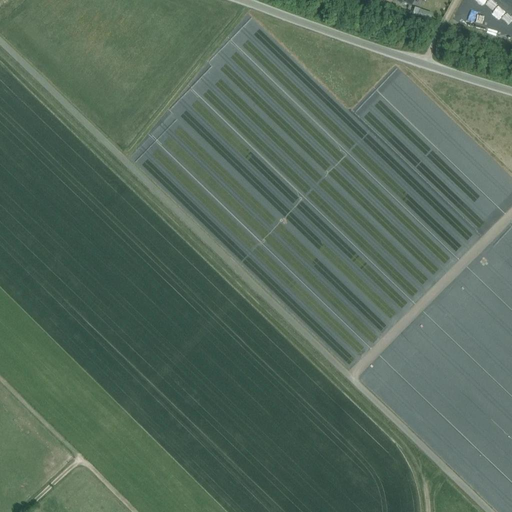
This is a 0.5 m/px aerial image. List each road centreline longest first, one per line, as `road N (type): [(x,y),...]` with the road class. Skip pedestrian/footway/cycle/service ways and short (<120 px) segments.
road 1 (unclassified): [(0,41),(491,511)]
road 2 (unclassified): [(511,91),(239,0)]
